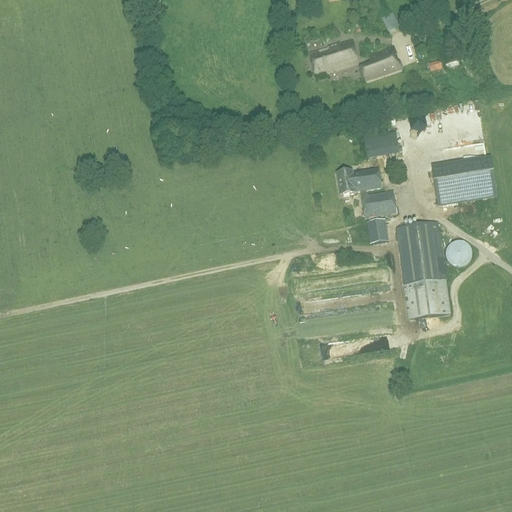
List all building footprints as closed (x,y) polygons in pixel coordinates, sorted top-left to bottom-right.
[(352,42),(309,56),(315,75),(327,72),(328,73),(359,64),(352,42)] [(365,81),(402,69),(399,61),(397,61),(395,56),(396,55),(394,48),(369,58),(372,63),(360,68),(365,81)] [(456,56),(444,60),(447,70),(460,66),(456,56)] [(431,74),(443,70),(440,61),(429,65),(431,74)] [(427,128),(426,119),(416,116),(409,122),(411,132),(420,135),(427,128)] [(374,137),(364,139),(368,160),(378,159),(374,137)] [(491,164),(432,172),(437,206),(496,198),(491,164)] [(397,216),(393,193),(367,197),(366,192),(382,190),(379,170),(353,174),(353,173),(337,175),(340,197),(356,195),(356,194),(360,193),(365,221),(369,220),(369,223),(366,224),(370,246),(389,243),(386,221),(377,222),(377,219),(397,216)] [(397,230),(404,287),(409,322),(450,317),(438,224),(397,230)] [(470,263),(472,260),(472,255),(471,251),(469,248),(466,245),(462,243),(458,243),(454,244),(450,246),(448,249),(446,253),(446,257),(446,261),(448,264),(452,267),(455,269),(460,269),(464,268),(467,266),(470,263)] [(394,267),(307,277),(308,287),(395,278),(394,267)] [(318,331),(326,331),(326,318),(318,318),(318,331)]
